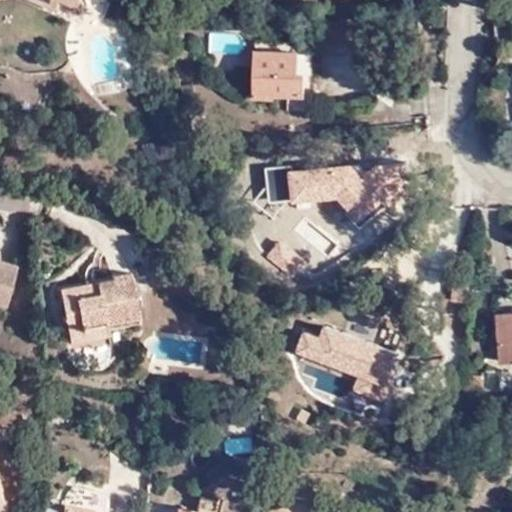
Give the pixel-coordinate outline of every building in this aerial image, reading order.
[(37,0),(60,10),(64,0),(37,0)] [(299,51),(299,43),(255,40),(255,48),(299,51)] [(317,43),(299,43),(299,51),(297,72),(303,72),(303,95),(314,95),(317,43)] [(297,72),(299,51),(255,48),(252,97),(271,98),(272,93),(287,94),(303,95),(303,72),(297,72)] [(313,106),(314,95),(303,95),(287,94),(287,105),(313,106)] [(332,227),(283,198),(263,232),(312,261),(332,227)] [(0,302),(5,303),(13,262),(0,259),(0,302)] [(85,330),(111,325),(142,317),(130,267),(113,271),(114,275),(62,287),(71,328),(84,326),(85,330)] [(463,300),(465,279),(449,278),(446,299),(463,300)] [(511,308),(511,291),(494,292),(495,309),(511,308)] [(511,308),(495,309),(498,358),(511,357),(511,308)] [(112,331),(111,325),(85,330),(84,326),(71,328),(74,339),(112,331)] [(334,367),(365,380),(371,382),(379,361),(322,339),(314,360),(334,367)] [(360,391),(365,380),(334,367),(330,379),(360,391)] [(476,374),(460,372),(456,408),(473,405),(476,374)] [(224,440),(226,453),(253,449),(252,436),(224,440)] [(70,511),(72,504),(62,502),(59,511),(70,511)]
